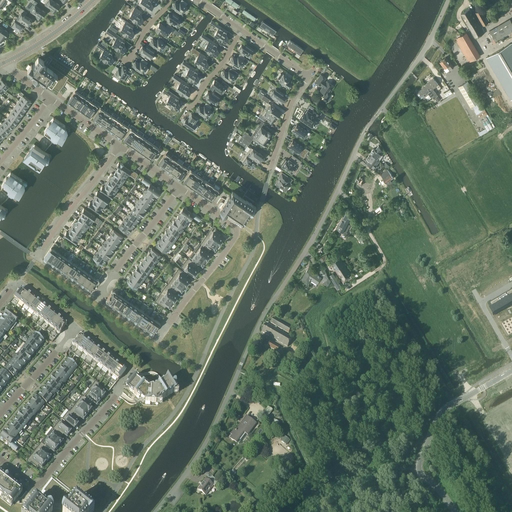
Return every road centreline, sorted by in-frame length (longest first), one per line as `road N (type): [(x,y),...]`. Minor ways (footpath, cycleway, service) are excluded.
road 1 (residential): [(176,484),(363,133),(430,40),(448,0)]
road 2 (trunk): [(286,0),(393,139),(511,327)]
road 3 (trunk): [(511,303),(411,135),(312,0)]
road 4 (residential): [(156,341),(236,236),(233,223),(179,188)]
road 5 (unclassified): [(511,370),(434,422),(418,472),(454,511)]
road 6 (residential): [(0,458),(41,482),(132,370)]
road 7 (residential): [(36,257),(119,146)]
road 8 (residential): [(96,298),(179,188)]
road 9 (track): [(511,105),(458,18),(465,0)]
